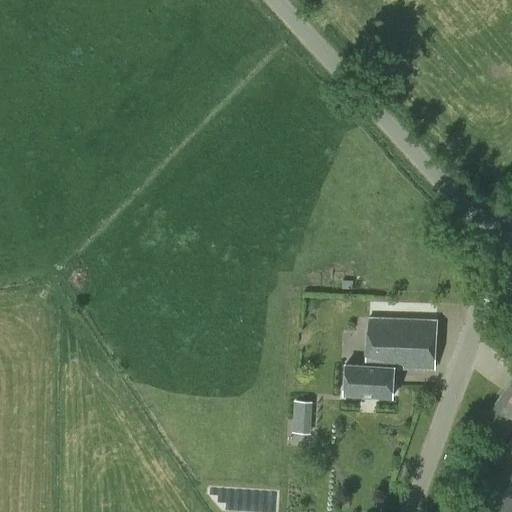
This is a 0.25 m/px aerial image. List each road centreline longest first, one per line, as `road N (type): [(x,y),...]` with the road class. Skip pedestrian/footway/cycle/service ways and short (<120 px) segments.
road 1 (unclassified): [(504,249),(270,0)]
road 2 (unclassified): [(409,511),(504,249)]
